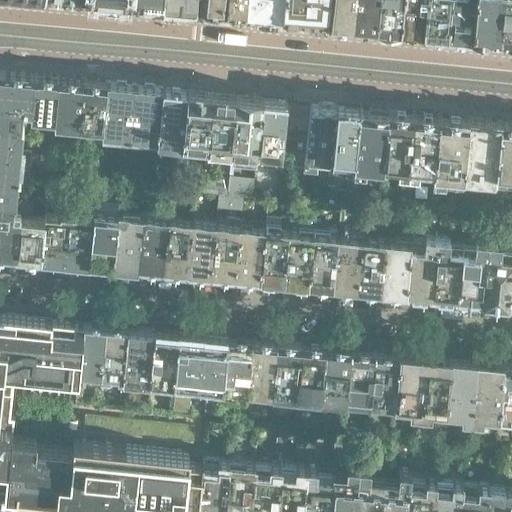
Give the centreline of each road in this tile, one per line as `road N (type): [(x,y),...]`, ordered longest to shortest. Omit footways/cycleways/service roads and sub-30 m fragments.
road 1 (residential): [(511,332),(0,280)]
road 2 (tertiary): [(511,69),(0,19)]
